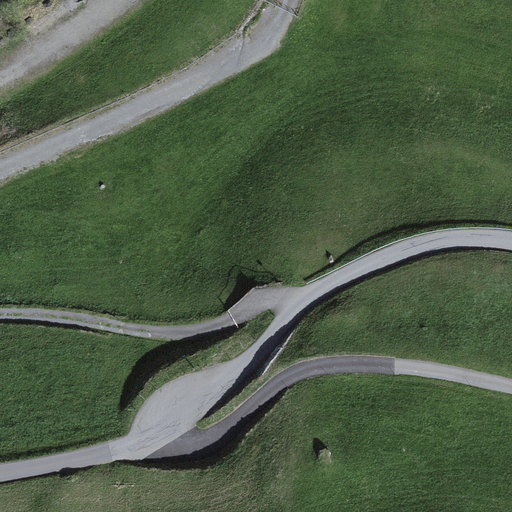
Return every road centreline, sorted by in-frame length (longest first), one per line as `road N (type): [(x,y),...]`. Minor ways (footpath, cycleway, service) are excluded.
road 1 (unclassified): [(511,243),(437,242),(368,265),(298,307),(247,367),(165,435),(0,473)]
road 2 (track): [(0,174),(203,76),(250,44),(277,0)]
road 3 (track): [(0,314),(164,333),(202,331),(276,299),(298,307)]
road 4 (track): [(125,0),(0,99)]
